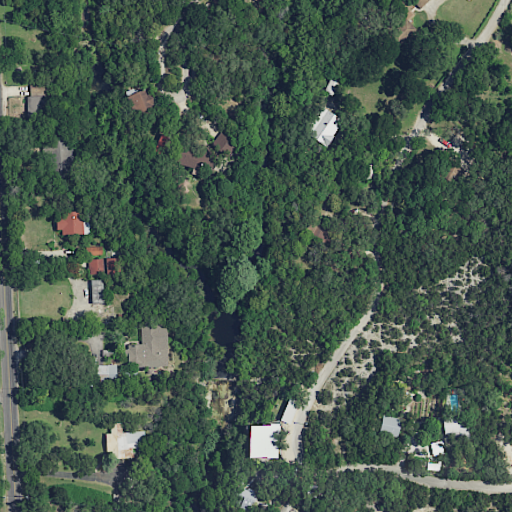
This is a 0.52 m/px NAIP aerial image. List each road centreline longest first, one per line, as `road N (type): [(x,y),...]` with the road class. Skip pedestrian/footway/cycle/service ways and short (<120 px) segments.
road 1 (residential): [(511,487),(448,484),(393,469),(315,470),(294,455),(300,413),(370,317),(378,205),(504,0)]
road 2 (tertiary): [(0,186),(15,501)]
road 3 (residential): [(198,0),(185,21),(189,97),(179,100),(159,87),(162,46),(185,21)]
